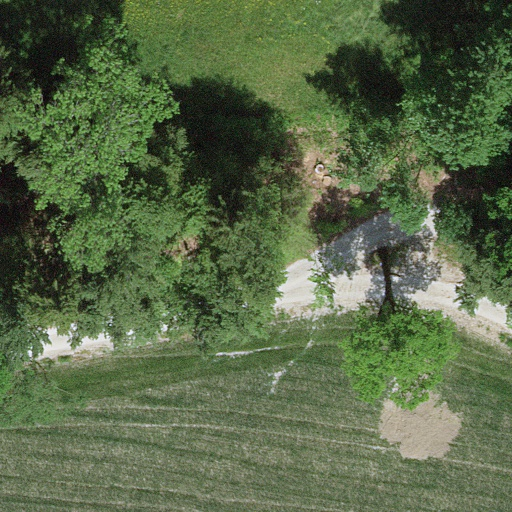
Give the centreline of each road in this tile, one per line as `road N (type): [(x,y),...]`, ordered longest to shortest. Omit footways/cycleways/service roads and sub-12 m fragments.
road 1 (track): [(511,232),(441,219),(389,232),(338,285),(0,344)]
road 2 (track): [(338,285),(404,285),(474,299),(511,319)]
